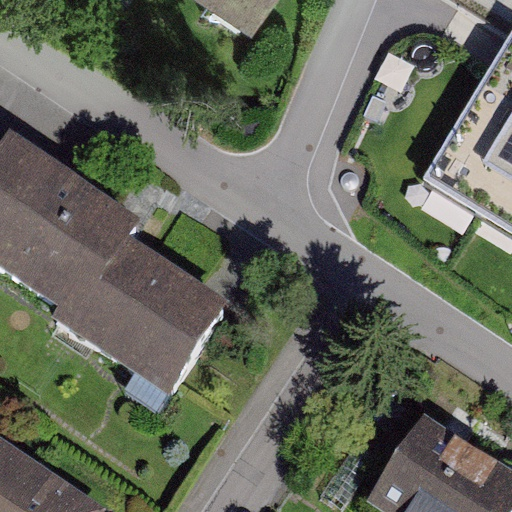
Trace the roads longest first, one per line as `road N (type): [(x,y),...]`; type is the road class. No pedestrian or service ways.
road 1 (residential): [(0,35),(267,214)]
road 2 (residential): [(385,287),(225,511)]
road 3 (residential): [(267,214),(358,0)]
road 4 (residential): [(385,287),(511,376)]
road 5 (residential): [(267,214),(385,287)]
